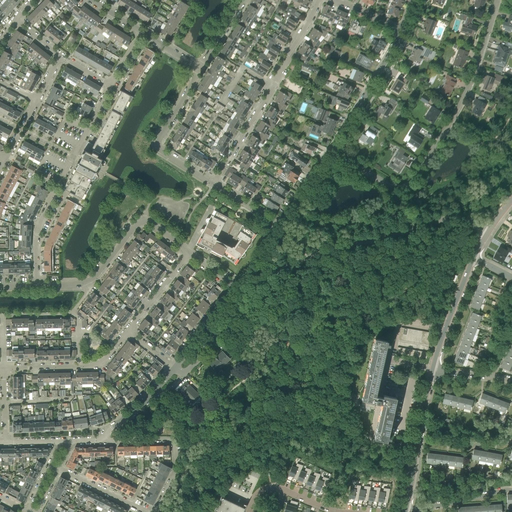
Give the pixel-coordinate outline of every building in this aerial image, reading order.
[(13,0),(7,0),(6,1),(14,8),(18,4),(13,0)] [(54,5),(49,0),(45,0),(43,2),(50,9),(52,7),(54,9),(56,7),(54,5)] [(73,13),(78,8),(75,6),(79,2),(77,0),(72,0),(68,4),(70,6),(69,8),(70,10),(73,13)] [(131,0),(131,1),(128,0),(127,0),(123,8),(128,11),(134,0),(131,0)] [(137,1),(134,0),(128,11),(133,14),(138,6),(135,4),(137,1)] [(189,6),(184,3),(179,0),(177,0),(177,1),(179,3),(178,6),(186,11),(189,6)] [(253,0),(258,3),(256,6),(261,9),(261,8),(263,9),(267,3),(262,0),(253,0)] [(310,0),(301,0),(299,5),(307,9),(310,0)] [(474,6),(482,9),(484,4),(483,4),(484,0),(474,0),(475,0),(474,6)] [(6,1),(3,5),(11,12),(14,8),(6,1)] [(39,6),(48,15),(50,14),(47,11),(50,9),(43,2),(39,6)] [(176,8),(175,11),(183,16),(186,11),(178,6),(175,4),(174,6),(176,8)] [(391,4),(388,14),(393,16),(393,17),(396,17),(396,16),(398,17),(399,11),(397,10),(398,9),(399,6),(391,4)] [(3,5),(0,8),(0,10),(7,16),(11,12),(3,5)] [(138,17),(144,6),(142,5),(141,7),(138,6),(133,14),(138,17)] [(255,8),(250,5),(247,10),(254,14),(255,14),(257,16),(261,9),(256,6),(255,8)] [(330,11),(331,7),(326,5),(325,8),(323,8),(322,10),(324,11),(321,15),(329,19),(332,12),(330,11)] [(35,10),(42,17),(44,15),(46,17),(48,15),(39,6),(35,10)] [(82,17),(88,10),(83,6),(80,10),(78,8),(73,13),(72,14),(80,20),(82,17)] [(146,7),(144,6),(138,17),(143,20),(148,12),(145,10),(146,7)] [(342,12),(337,9),(335,13),(332,12),(329,19),(329,21),(334,23),(335,20),(338,21),(342,12)] [(35,10),(31,14),(40,23),(42,22),(39,19),(42,17),(35,10)] [(88,10),(82,17),(85,19),(83,22),(85,23),(93,13),(90,11),(88,10)] [(252,19),(255,14),(254,14),(247,10),(246,11),(245,11),(244,12),(245,13),(244,14),(251,19),(252,19)] [(143,20),(148,23),(152,15),(154,12),(152,11),(150,13),(148,12),(143,20)] [(180,21),(183,16),(175,11),(173,14),(170,12),(169,14),(180,21)] [(284,19),(287,21),(296,26),(299,21),(293,17),(294,15),(290,12),(288,11),(286,14),(286,15),(284,19)] [(338,21),(337,24),(339,25),(339,26),(345,28),(348,19),(346,18),(347,14),(342,12),(338,21)] [(93,13),(85,23),(87,25),(89,22),(92,24),(97,16),(93,13)] [(27,18),(33,25),(34,25),(35,26),(38,24),(38,25),(40,23),(31,14),(27,18)] [(171,18),(169,21),(177,26),(180,21),(169,14),(168,16),(171,18)] [(244,14),(241,19),(246,22),(244,25),(249,28),(249,27),(250,27),(251,26),(252,26),(254,23),(253,22),(254,21),(253,21),(254,20),(252,19),(251,19),(244,14)] [(462,14),(461,16),(460,17),(462,20),(464,21),(463,23),(460,32),(473,36),(474,34),(475,34),(475,33),(476,27),(472,26),(472,25),(471,23),(473,18),(462,14)] [(98,31),(101,26),(99,24),(102,20),(97,16),(92,24),(94,26),(93,28),(95,29),(97,30),(98,31)] [(511,16),(510,16),(507,24),(504,23),(502,28),(505,29),(505,30),(510,32),(510,30),(511,30),(511,16)] [(356,20),(354,19),(350,28),(351,28),(349,32),(357,35),(357,36),(361,39),(366,26),(361,26),(361,27),(358,26),(358,25),(358,24),(359,24),(359,23),(356,20)] [(424,30),(423,32),(431,35),(436,23),(427,19),(425,23),(426,24),(424,29),(423,30),(424,30)] [(163,24),(166,26),(174,31),(177,26),(169,21),(167,24),(164,22),(163,24)] [(287,27),(293,31),(296,26),(287,21),(284,26),(281,24),(280,26),(285,30),(287,27)] [(104,27),(101,26),(98,31),(100,32),(100,33),(103,34),(104,32),(107,34),(112,26),(107,23),(104,27)] [(243,27),(238,24),(235,29),(242,33),(245,35),(245,34),(245,35),(245,34),(247,34),(249,31),(248,29),(249,28),(244,25),(243,27)] [(50,26),(44,33),(48,37),(56,27),(54,26),(52,28),(50,26)] [(110,40),(117,29),(112,26),(107,34),(110,36),(108,38),(110,40)] [(166,33),(171,36),(174,31),(166,26),(163,30),(161,29),(159,32),(165,35),(166,33)] [(286,41),(289,36),(283,32),(285,30),(280,26),(278,29),(281,31),(278,36),(286,41)] [(58,29),(56,27),(48,37),(53,41),(59,33),(56,31),(58,29)] [(317,30),(314,28),(311,33),(319,38),(321,36),(324,38),(327,33),(319,28),(317,30)] [(121,32),(117,29),(110,40),(112,41),(114,38),(116,40),(121,32)] [(239,38),(242,33),(235,29),(232,33),(239,38)] [(26,40),(28,37),(17,31),(14,35),(22,41),(24,38),(26,40)] [(53,41),(57,44),(63,37),(64,38),(67,35),(63,33),(61,31),(59,33),(53,41)] [(120,46),(126,35),(121,32),(116,40),(119,42),(117,45),(120,46)] [(231,33),(232,33),(231,35),(230,34),(228,37),(236,42),(239,38),(232,33),(231,33)] [(311,33),(308,38),(312,40),(310,43),(318,48),(321,43),(318,41),(319,38),(311,33)] [(22,41),(14,35),(11,40),(19,45),(19,46),(21,47),(23,45),(20,43),(22,41)] [(123,44),(128,47),(131,43),(129,42),(131,38),(126,35),(120,46),(121,47),(123,44)] [(278,36),(275,40),(269,36),(267,39),(269,40),(270,41),(276,44),(277,42),(283,46),(286,41),(278,36)] [(228,37),(227,40),(228,41),(227,42),(226,42),(225,42),(226,43),(233,47),(236,42),(228,37)] [(11,40),(8,45),(12,48),(10,51),(16,54),(17,52),(19,50),(17,48),(19,46),(19,45),(11,40)] [(277,56),(280,51),(274,47),(276,44),(270,41),(269,40),(268,43),(269,44),(266,49),(269,50),(277,56)] [(383,50),(387,44),(380,40),(379,42),(374,40),(373,40),(371,44),(374,46),(372,50),(376,52),(379,48),(383,50)] [(37,46),(33,43),(27,50),(30,52),(28,55),(30,56),(37,46)] [(224,47),(231,51),(233,47),(226,43),(224,47)] [(308,45),(305,43),(302,48),(310,53),(312,50),(315,52),(318,48),(310,43),(308,45)] [(436,53),(416,43),(412,52),(411,54),(410,56),(409,59),(414,62),(414,61),(419,63),(420,59),(419,58),(420,55),(422,56),(432,60),(436,53)] [(37,46),(30,56),(31,58),(30,59),(33,61),(34,60),(42,50),(37,46)] [(511,46),(510,50),(499,46),(494,61),(495,61),(494,63),(504,67),(505,64),(506,65),(506,64),(509,54),(511,55),(511,46)] [(73,55),(78,58),(83,50),(78,47),(73,55)] [(146,47),(144,49),(147,50),(145,54),(153,58),(156,54),(146,47)] [(221,52),(228,56),(231,51),(224,47),(223,49),(222,48),(220,51),(221,51),(221,52)] [(302,48),(299,52),(302,55),(301,57),(309,62),(312,58),(309,56),(310,53),(302,48)] [(453,65),(461,68),(464,60),(465,60),(468,53),(459,49),(453,65)] [(37,62),(38,63),(47,54),(42,50),(34,60),(37,62)] [(78,58),(83,61),(88,53),(83,50),(78,58)] [(269,50),(266,55),(263,53),(261,56),(267,59),(268,57),(274,60),(277,56),(269,50)] [(2,56),(10,61),(11,58),(14,59),(15,57),(15,56),(16,54),(10,51),(9,53),(4,51),(2,56)] [(88,63),(93,55),(88,53),(83,61),(88,63)] [(44,69),(48,63),(47,62),(51,57),(47,54),(38,63),(38,64),(44,69)] [(143,57),(140,55),(139,57),(150,63),(153,58),(145,54),(143,57)] [(98,58),(93,55),(88,63),(93,66),(98,58)] [(268,70),(271,65),(265,62),(267,59),(261,56),(260,55),(258,57),(263,60),(260,65),(268,70)] [(363,66),(370,69),(374,61),(363,55),(362,55),(363,56),(359,63),(363,65),(363,66)] [(10,61),(2,56),(0,59),(0,61),(7,66),(9,63),(12,64),(13,62),(10,61)] [(226,59),(225,61),(218,56),(215,61),(222,65),(225,67),(229,61),(226,59)] [(139,57),(138,58),(141,60),(139,63),(147,68),(150,63),(139,57)] [(103,61),(98,58),(93,66),(98,69),(103,61)] [(0,61),(0,68),(5,71),(8,72),(9,70),(6,69),(7,66),(0,61)] [(108,64),(103,61),(98,69),(103,72),(108,64)] [(215,61),(212,66),(219,70),(222,71),(225,67),(222,65),(215,61)] [(137,67),(134,65),(133,67),(143,73),(147,68),(139,63),(137,67)] [(319,69),(303,63),(300,68),(306,71),(307,69),(318,73),(319,69)] [(103,72),(108,75),(113,67),(108,64),(103,72)] [(252,67),(251,70),(257,74),(259,71),(265,75),(268,70),(260,65),(257,64),(254,68),(252,67)] [(219,70),(212,66),(210,69),(209,70),(216,74),(217,74),(217,75),(219,76),(222,72),(222,71),(219,70)] [(62,75),(67,78),(71,70),(66,67),(62,75)] [(133,67),(132,68),(135,70),(133,73),(140,78),(143,73),(133,67)] [(363,76),(364,73),(353,69),(349,78),(360,83),(363,76)] [(29,77),(37,81),(40,76),(32,72),(29,70),(28,73),(31,74),(29,77)] [(67,78),(68,79),(72,81),(77,73),(71,70),(67,78)] [(216,74),(209,70),(208,71),(207,71),(206,73),(207,73),(206,75),(213,79),(216,81),(219,76),(217,75),(217,74),(216,74)] [(79,80),(82,76),(77,73),(72,81),(77,84),(76,85),(79,86),(82,81),(79,80)] [(131,76),(128,75),(127,76),(137,83),(140,78),(133,73),(131,76)] [(484,84),(482,89),(489,92),(494,80),(500,83),(503,77),(495,74),(493,78),(486,75),(482,84),(484,84)] [(26,82),(35,86),(37,81),(29,77),(26,75),(25,77),(25,78),(28,79),(26,82)] [(204,79),(211,84),(213,79),(206,75),(205,76),(206,76),(204,79)] [(441,92),(449,96),(453,87),(453,86),(455,83),(455,84),(456,84),(454,83),(455,79),(447,75),(445,79),(447,79),(441,92)] [(127,76),(126,78),(129,79),(127,83),(134,88),(137,83),(127,76)] [(259,85),(261,82),(255,78),(250,85),(252,87),(253,87),(260,92),(263,87),(259,85)] [(410,81),(404,78),(402,82),(397,79),(390,89),(398,94),(405,84),(407,86),(410,81)] [(92,81),(86,79),(84,82),(82,81),(79,86),(81,88),(82,87),(87,89),(92,81)] [(201,84),(208,88),(211,84),(204,79),(201,84)] [(354,89),(342,81),(341,83),(337,80),(334,85),(339,87),(340,87),(347,92),(346,93),(350,95),(352,92),(353,92),(354,90),(353,89),(354,89)] [(92,81),(87,89),(92,92),(97,84),(92,81)] [(22,84),(21,86),(32,92),(35,86),(26,82),(25,85),(22,84)] [(125,86),(122,84),(121,86),(132,93),(131,92),(134,88),(127,83),(125,86)] [(92,92),(97,95),(102,87),(97,84),(92,92)] [(211,90),(208,88),(201,84),(198,89),(208,95),(211,90)] [(237,85),(233,91),(238,94),(242,87),(237,85)] [(54,86),(51,91),(59,96),(62,91),(63,91),(64,89),(62,87),(59,86),(57,88),(54,86)] [(250,92),(257,96),(258,95),(259,96),(260,94),(259,93),(260,92),(253,87),(252,87),(249,92),(250,92)] [(344,97),(348,99),(348,98),(349,98),(350,96),(349,96),(350,95),(346,93),(347,92),(340,87),(339,87),(339,88),(340,89),(335,97),(342,100),(344,97)] [(13,92),(8,90),(5,96),(10,98),(13,92)] [(90,148),(89,150),(85,148),(84,150),(84,151),(79,159),(74,169),(74,170),(64,188),(64,189),(70,192),(69,194),(80,201),(81,201),(82,201),(82,200),(83,200),(83,199),(84,199),(99,170),(104,161),(98,157),(100,153),(103,155),(108,146),(133,97),(120,90),(117,95),(119,96),(112,110),(112,111),(102,129),(102,130),(93,146),(89,143),(88,145),(88,146),(88,147),(89,147),(89,148),(90,148)] [(56,101),(59,96),(51,91),(48,96),(56,101)] [(287,91),(285,94),(280,91),(277,96),(286,101),(287,99),(290,101),(293,95),(287,91)] [(249,98),(254,101),(257,96),(250,92),(247,97),(244,95),(243,97),(248,101),(249,98)] [(208,98),(201,94),(198,99),(205,103),(208,98)] [(336,104),(338,105),(339,106),(337,110),(342,112),(344,107),(347,109),(349,103),(342,100),(335,97),(329,95),(327,101),(330,102),(330,104),(335,105),(336,104)] [(423,95),(420,100),(427,104),(430,100),(423,95)] [(48,96),(46,102),(54,106),(56,101),(48,96)] [(277,96),(274,101),(278,103),(276,106),(284,111),(287,106),(284,104),(286,101),(277,96)] [(248,111),(251,106),(246,103),(248,101),(243,97),(241,97),(240,99),(241,100),(239,105),(241,106),(248,111)] [(398,102),(391,98),(387,105),(386,104),(384,106),(385,106),(384,108),(381,105),(376,113),(375,115),(379,117),(381,114),(387,117),(392,110),(393,110),(398,102)] [(205,103),(198,99),(195,103),(202,108),(205,110),(208,105),(205,103)] [(476,106),(472,112),(479,116),(486,105),(475,99),(473,104),(476,106)] [(81,108),(90,112),(92,107),(89,105),(90,103),(87,101),(84,100),(83,103),(84,103),(81,108)] [(194,103),(191,107),(202,114),(205,110),(202,108),(195,103),(194,103)] [(2,115),(3,115),(6,117),(11,108),(6,105),(2,115)] [(224,115),(225,112),(227,110),(224,108),(225,107),(222,106),(219,112),(220,112),(222,114),(224,115)] [(245,115),(248,111),(241,106),(238,111),(245,115)] [(274,108),(271,106),(268,111),(276,116),(278,113),(281,115),(284,111),(276,106),(274,108)] [(188,112),(189,113),(196,117),(199,119),(202,114),(191,107),(188,112)] [(425,118),(433,123),(436,119),(435,119),(439,112),(440,112),(432,107),(425,118)] [(6,117),(9,119),(11,120),(16,110),(11,108),(6,117)] [(20,116),(21,116),(24,111),(17,108),(16,110),(11,120),(13,120),(14,119),(17,121),(20,116)] [(87,118),(90,112),(81,108),(79,114),(87,118)] [(337,122),(337,121),(329,118),(327,121),(325,120),(329,112),(321,108),(317,118),(323,120),(322,122),(324,122),(323,124),(334,128),(335,125),(336,125),(337,122)] [(245,115),(246,116),(245,115),(238,111),(236,109),(235,112),(237,113),(235,116),(244,121),(245,118),(244,117),(245,115)] [(268,111),(265,115),(268,118),(267,120),(275,125),(278,121),(275,119),(276,116),(268,111)] [(194,122),(196,117),(189,113),(187,117),(193,122),(194,122)] [(241,123),(242,123),(244,121),(235,116),(233,114),(230,119),(233,120),(240,125),(241,125),(240,124),(241,123)] [(187,117),(184,122),(190,126),(190,127),(193,130),(197,123),(194,122),(193,122),(187,117)] [(42,121),(37,118),(33,126),(36,128),(35,129),(37,130),(42,121)] [(39,131),(40,129),(43,131),(48,120),(43,118),(42,121),(37,130),(39,131)] [(237,129),(240,125),(233,120),(230,119),(230,118),(227,123),(230,125),(237,129)] [(43,131),(46,133),(45,134),(47,135),(53,123),(48,120),(43,131)] [(265,123),(262,121),(259,125),(267,131),(269,128),(272,130),(275,125),(267,120),(265,123)] [(49,134),(52,136),(56,128),(58,125),(53,123),(47,135),(48,136),(49,134)] [(323,132),(331,136),(331,135),(332,135),(333,132),(334,128),(323,124),(323,126),(321,125),(320,126),(314,124),(310,133),(319,137),(322,128),(324,129),(323,132)] [(418,148),(424,138),(418,134),(422,128),(415,124),(408,135),(411,137),(408,142),(418,148)] [(186,134),(189,136),(193,130),(190,127),(189,129),(182,125),(179,129),(186,134)] [(229,131),(234,134),(237,129),(230,125),(227,129),(227,130),(225,132),(228,133),(229,131)] [(259,125),(256,130),(259,132),(258,135),(266,140),(269,135),(266,133),(267,131),(259,125)] [(379,131),(371,126),(368,131),(367,130),(365,133),(366,134),(365,136),(363,134),(359,139),(367,144),(367,143),(371,145),(374,139),(379,131)] [(228,143),(231,139),(226,136),(228,133),(225,132),(221,129),(219,128),(217,131),(221,133),(218,137),(220,138),(221,139),(228,143)] [(2,136),(7,139),(11,131),(6,129),(2,136)] [(176,134),(183,138),(186,140),(189,136),(186,134),(179,129),(176,134)] [(180,143),(183,138),(176,134),(174,138),(173,139),(180,143)] [(256,137),(253,135),(250,140),(258,145),(260,143),(263,145),(266,140),(258,135),(256,137)] [(171,147),(176,150),(180,143),(173,139),(174,138),(173,138),(170,143),(173,145),(171,147)] [(218,144),(225,148),(226,147),(227,147),(228,145),(227,145),(228,143),(221,139),(220,138),(217,143),(218,144)] [(301,150),(311,154),(313,151),(315,151),(316,148),(310,146),(312,142),(305,139),(301,150)] [(250,140),(247,145),(250,147),(249,150),(257,154),(260,150),(256,148),(258,145),(250,140)] [(26,152),(30,144),(25,141),(19,151),(24,154),(26,152)] [(220,151),(222,153),(225,148),(218,144),(217,143),(215,142),(213,146),(211,149),(213,151),(218,154),(220,151)] [(35,146),(30,144),(26,152),(31,154),(35,146)] [(31,154),(29,156),(34,159),(39,149),(35,146),(31,154)] [(198,154),(196,153),(197,151),(196,149),(193,147),(191,150),(190,152),(192,153),(189,158),(194,161),(193,162),(194,162),(194,161),(198,154)] [(400,153),(393,164),(393,168),(399,172),(405,163),(404,163),(408,157),(403,155),(405,152),(400,148),(399,150),(398,152),(400,153)] [(43,157),(42,156),(44,151),(39,149),(34,159),(41,162),(43,157)] [(305,167),(308,162),(297,155),(299,151),(294,149),(293,152),(289,157),(305,167)] [(247,152),(243,150),(240,155),(249,160),(251,157),(254,159),(257,154),(249,150),(247,152)] [(196,162),(195,163),(198,165),(203,157),(198,154),(194,161),(196,162)] [(240,155),(237,159),(242,162),(241,165),(243,167),(247,169),(252,162),(249,160),(240,155)] [(203,167),(203,168),(203,167),(208,160),(203,157),(198,165),(201,167),(202,166),(203,167)] [(212,169),(217,162),(212,159),(210,161),(208,160),(203,167),(208,170),(210,167),(212,169)] [(297,180),(299,176),(292,171),(294,167),(288,164),(285,163),(281,168),(284,170),(283,171),(297,180)] [(22,171),(12,165),(10,171),(20,176),(22,171)] [(227,176),(229,178),(227,182),(232,185),(237,176),(235,175),(237,171),(232,168),(227,176)] [(285,182),(287,178),(294,183),(297,180),(283,171),(280,169),(277,172),(281,175),(279,178),(285,182)] [(17,181),(20,176),(10,171),(7,176),(17,181)] [(232,185),(237,188),(239,184),(242,186),(247,178),(242,175),(240,178),(237,176),(232,185)] [(14,186),(17,181),(7,176),(4,181),(14,186)] [(244,187),(242,191),(247,194),(252,185),(249,184),(251,181),(247,178),(242,186),(244,187)] [(12,191),(14,186),(4,181),(1,186),(12,191)] [(48,191),(49,188),(39,183),(35,191),(38,192),(46,196),(48,191)] [(285,197),(289,192),(285,189),(287,187),(281,183),(280,186),(279,185),(275,190),(276,191),(282,194),(282,195),(285,197)] [(247,194),(252,197),(254,193),(256,195),(261,187),(257,184),(255,187),(252,185),(247,194)] [(12,191),(1,186),(0,188),(0,191),(9,196),(12,191)] [(0,191),(0,198),(3,200),(6,202),(9,196),(0,191)] [(281,205),(284,199),(280,197),(282,195),(282,194),(276,191),(275,193),(274,193),(270,198),(271,199),(277,202),(281,205)] [(43,201),(46,196),(38,192),(36,197),(43,201)] [(43,201),(36,197),(33,202),(41,206),(43,201)] [(66,198),(65,200),(68,201),(66,205),(75,209),(77,204),(66,198)] [(276,212),(279,207),(275,204),(277,202),(271,199),(270,201),(266,198),(263,204),(276,212)] [(38,211),(41,206),(33,202),(31,206),(38,211)] [(64,208),(62,207),(61,209),(72,214),(75,209),(66,205),(64,208)] [(28,211),(36,215),(38,211),(31,206),(28,211)] [(195,246),(196,246),(196,245),(204,249),(205,246),(208,248),(207,249),(208,249),(208,248),(211,250),(210,252),(221,258),(223,256),(236,265),(257,235),(242,225),(244,227),(237,236),(240,239),(233,248),(222,242),(216,239),(228,217),(222,214),(223,211),(216,207),(216,206),(195,246)] [(61,209),(60,210),(62,212),(61,215),(69,219),(72,214),(61,209)] [(32,220),(33,220),(36,215),(28,211),(25,210),(24,213),(24,214),(23,215),(21,214),(19,218),(18,219),(21,220),(25,221),(27,217),(32,220)] [(66,224),(68,221),(69,219),(61,215),(59,218),(56,217),(55,219),(66,224)] [(55,219),(54,220),(57,222),(55,225),(63,229),(66,224),(55,219)] [(21,220),(21,225),(20,230),(31,231),(32,225),(25,225),(25,221),(21,220)] [(54,229),(51,227),(50,229),(61,234),(63,229),(55,225),(54,229)] [(50,229),(49,231),(52,232),(50,235),(58,240),(61,234),(50,229)] [(156,242),(158,239),(150,233),(148,236),(143,232),(141,235),(140,234),(137,238),(142,242),(143,240),(147,242),(150,238),(156,242)] [(48,239),(46,237),(45,239),(56,245),(58,240),(50,235),(48,239)] [(138,250),(141,246),(143,248),(144,248),(146,245),(142,242),(137,238),(135,240),(131,244),(138,250)] [(45,239),(44,241),(47,242),(46,244),(45,247),(53,249),(56,245),(45,239)] [(157,249),(163,243),(158,239),(156,242),(153,246),(157,249)] [(24,251),(30,251),(30,247),(31,241),(22,241),(20,241),(19,241),(18,241),(18,246),(17,247),(17,249),(17,250),(19,250),(19,251),(19,252),(22,252),(24,252),(24,251)] [(157,249),(160,251),(158,253),(160,254),(162,253),(167,246),(163,243),(157,249)] [(140,252),(138,250),(131,244),(128,249),(137,256),(140,252)] [(171,249),(167,246),(162,253),(166,256),(171,249)] [(511,249),(506,246),(504,249),(500,247),(494,258),(502,263),(508,252),(509,253),(511,249)] [(125,253),(131,258),(133,256),(135,258),(137,256),(128,249),(125,253)] [(170,259),(173,261),(177,256),(174,254),(176,253),(171,249),(166,256),(170,259)] [(131,262),(130,261),(131,258),(125,253),(121,257),(123,259),(121,261),(128,266),(131,262)] [(122,273),(123,273),(124,274),(125,272),(127,272),(130,268),(128,266),(121,261),(119,263),(116,268),(122,273)] [(161,276),(164,272),(162,271),(164,268),(159,264),(156,262),(155,263),(158,266),(157,267),(154,271),(161,276)] [(197,273),(198,271),(193,267),(192,269),(187,266),(184,270),(191,276),(195,271),(197,273)] [(119,277),(122,273),(116,268),(112,272),(119,277)] [(154,271),(151,268),(148,272),(148,273),(151,275),(157,281),(161,276),(154,271)] [(184,270),(180,274),(185,278),(183,280),(189,285),(191,282),(188,280),(191,276),(184,270)] [(116,281),(119,277),(112,272),(109,276),(116,281)] [(147,279),(154,285),(157,281),(151,275),(147,279)] [(106,280),(112,286),(115,287),(118,283),(116,281),(109,276),(106,280)] [(480,282),(488,285),(491,279),(482,276),(480,282)] [(147,279),(144,277),(140,282),(139,282),(138,283),(140,285),(142,286),(147,290),(149,288),(151,289),(154,285),(147,279)] [(102,285),(109,290),(112,286),(106,280),(102,285)] [(181,282),(178,280),(174,284),(182,290),(185,286),(187,287),(189,285),(183,280),(181,282)] [(222,289),(214,282),(211,285),(214,286),(210,291),(218,296),(221,292),(220,291),(222,289)] [(486,291),(488,285),(480,282),(478,288),(477,288),(486,291)] [(174,284),(171,289),(175,292),(173,294),(178,298),(180,296),(178,294),(182,290),(174,284)] [(106,294),(109,290),(102,285),(99,289),(97,291),(102,295),(104,293),(106,294)] [(140,285),(137,289),(144,295),(145,296),(149,291),(147,290),(142,286),(140,285)] [(484,297),(486,291),(477,288),(478,288),(475,294),(484,297)] [(137,289),(136,291),(133,289),(131,292),(140,299),(144,295),(137,289)] [(97,302),(99,300),(101,302),(105,298),(102,295),(97,291),(95,294),(94,292),(90,297),(97,302)] [(212,303),(214,301),(218,296),(210,291),(207,295),(205,293),(203,296),(212,303)] [(130,298),(137,303),(140,299),(131,292),(128,296),(130,297),(130,298)] [(172,296),(167,293),(164,297),(171,303),(174,299),(176,300),(178,298),(173,294),(172,296)] [(475,294),(473,300),(481,304),(484,297),(475,294)] [(207,310),(211,305),(212,303),(203,296),(201,298),(203,300),(200,304),(207,310)] [(94,306),(97,302),(90,297),(87,301),(94,306)] [(164,297),(160,302),(165,305),(163,307),(168,311),(170,309),(168,308),(171,303),(164,297)] [(133,307),(134,308),(137,303),(130,298),(127,302),(128,304),(127,306),(132,310),(133,307)] [(470,306),(479,309),(481,304),(473,300),(471,306),(470,306)] [(84,305),(92,312),(93,311),(94,311),(95,309),(96,308),(94,306),(87,301),(84,305)] [(202,316),(204,314),(207,310),(200,304),(196,308),(194,306),(192,309),(202,316)] [(87,315),(89,316),(90,315),(91,315),(92,314),(92,313),(92,312),(84,305),(80,309),(87,315)] [(125,308),(123,310),(120,307),(118,310),(121,312),(128,318),(132,313),(130,312),(132,310),(127,306),(125,308)] [(161,310),(157,306),(153,311),(161,317),(163,319),(169,312),(168,311),(163,307),(161,310)] [(84,319),(87,315),(80,309),(77,314),(82,318),(82,327),(85,327),(87,327),(87,321),(84,319)] [(197,323),(200,319),(202,316),(192,309),(190,311),(193,313),(189,317),(197,323)] [(153,311),(150,315),(153,318),(151,320),(157,325),(159,322),(157,321),(161,317),(153,311)] [(125,322),(128,318),(121,312),(118,317),(125,322)] [(470,319),(480,323),(482,316),(473,313),(471,319),(470,319)] [(115,321),(121,326),(125,322),(118,317),(115,315),(112,319),(115,321)] [(70,327),(71,327),(76,327),(76,324),(69,324),(69,321),(74,321),(74,320),(74,319),(73,319),(73,318),(72,318),(72,317),(71,317),(70,317),(67,317),(67,318),(64,318),(64,319),(64,331),(66,330),(66,328),(70,327)] [(191,330),(193,327),(197,323),(189,317),(186,321),(184,320),(182,322),(191,330)] [(34,320),(34,318),(28,319),(28,327),(29,331),(37,331),(37,323),(37,320),(36,320),(36,321),(34,321),(34,320)] [(15,329),(15,328),(18,328),(17,319),(12,319),(12,322),(6,322),(6,325),(11,325),(11,329),(15,329)] [(151,331),(155,327),(157,325),(151,320),(150,322),(145,319),(142,323),(151,331)] [(468,325),(477,329),(480,323),(470,319),(468,325)] [(111,325),(118,330),(121,326),(115,321),(111,325)] [(186,336),(190,332),(191,330),(182,322),(180,325),(182,326),(179,331),(186,336)] [(109,323),(107,325),(105,327),(115,335),(118,330),(111,325),(109,323)] [(146,337),(148,335),(149,336),(153,332),(151,331),(142,323),(138,328),(143,331),(141,334),(146,337)] [(466,331),(475,335),(477,329),(468,325),(466,331)] [(110,338),(111,339),(115,335),(105,327),(102,331),(97,328),(95,330),(103,336),(108,340),(110,338)] [(181,343),(183,341),(186,336),(179,331),(175,335),(173,333),(171,336),(181,343)] [(473,341),(475,335),(466,331),(463,337),(473,341)] [(176,350),(179,345),(181,343),(171,336),(169,338),(172,340),(168,344),(176,350)] [(470,347),(473,341),(463,337),(463,338),(461,343),(470,347)] [(378,403),(379,396),(375,396),(386,346),(389,346),(390,344),(386,344),(386,341),(376,339),(362,405),(375,408),(376,403),(377,403),(378,403)] [(139,346),(134,342),(133,344),(128,341),(125,345),(131,351),(134,352),(137,348),(139,346)] [(472,348),(470,347),(461,343),(461,344),(459,349),(468,353),(470,353),(472,348)] [(170,357),(172,354),(176,350),(168,344),(165,348),(163,347),(161,349),(170,357)] [(131,351),(125,345),(121,349),(131,357),(134,352),(131,351)] [(18,349),(11,350),(6,350),(7,353),(13,353),(13,356),(13,358),(18,358),(18,349)] [(29,349),(29,358),(37,358),(37,351),(35,351),(35,349),(29,349)] [(125,359),(127,361),(131,357),(121,349),(118,354),(125,359)] [(465,359),(468,353),(459,349),(459,350),(456,355),(456,356),(465,359)] [(76,350),(71,350),(68,350),(64,350),(65,359),(70,359),(70,356),(70,353),(76,353),(76,350)] [(223,352),(218,356),(222,360),(219,363),(222,367),(230,359),(223,352)] [(124,365),(127,361),(125,359),(118,354),(115,358),(124,365)] [(503,361),(511,365),(511,357),(506,355),(503,361)] [(218,371),(222,367),(219,363),(222,360),(218,356),(215,359),(215,360),(211,364),(218,371)] [(454,362),(463,365),(465,359),(456,356),(454,362)] [(232,376),(236,374),(239,364),(240,361),(239,360),(237,357),(236,357),(234,359),(234,362),(235,368),(233,372),(230,374),(232,376)] [(115,358),(111,362),(119,368),(120,370),(121,370),(122,372),(124,370),(122,368),(124,365),(115,358)] [(158,372),(162,367),(161,367),(163,364),(154,358),(152,360),(154,362),(151,366),(158,372)] [(509,371),(511,365),(503,361),(501,367),(500,367),(509,371)] [(117,374),(120,370),(119,368),(111,362),(108,367),(110,368),(108,370),(113,374),(115,372),(117,374)] [(155,376),(158,372),(151,366),(148,370),(146,368),(144,371),(146,373),(152,378),(154,376),(155,376)] [(82,372),(76,373),(76,375),(74,375),(74,381),(74,386),(77,386),(77,384),(82,384),(82,372)] [(93,383),(94,383),(102,388),(105,383),(105,381),(102,381),(101,374),(99,374),(98,372),(93,372),(93,383)] [(138,376),(140,379),(147,385),(151,381),(150,380),(151,379),(152,378),(146,373),(145,375),(141,372),(138,376)] [(65,385),(71,384),(71,390),(74,390),(74,386),(74,381),(74,375),(71,375),(71,373),(65,373),(65,385)] [(135,386),(140,391),(142,389),(143,389),(147,385),(140,379),(136,383),(137,384),(135,386)] [(183,398),(191,406),(192,405),(193,404),(201,396),(185,380),(177,389),(184,396),(183,398)] [(128,391),(134,398),(138,394),(138,393),(140,391),(135,386),(133,388),(132,387),(128,391)] [(123,394),(124,394),(124,395),(122,397),(127,403),(129,401),(130,401),(134,398),(128,391),(125,388),(123,390),(122,390),(121,391),(123,394)] [(482,393),(479,402),(486,405),(489,396),(482,394),(483,393),(482,393)] [(116,397),(118,399),(115,401),(121,409),(125,405),(127,403),(122,397),(120,394),(119,394),(118,394),(116,396),(116,397)] [(443,403),(450,405),(452,395),(452,396),(445,394),(443,403)] [(376,439),(386,441),(386,439),(390,440),(391,438),(387,437),(393,406),(395,398),(383,395),(380,395),(379,396),(378,403),(379,404),(379,403),(382,404),(383,404),(376,439)] [(457,407),(459,397),(452,396),(452,395),(450,405),(457,407)] [(489,396),(486,405),(492,408),(496,398),(495,399),(489,396)] [(459,397),(457,407),(464,408),(466,399),(459,397)] [(108,402),(111,405),(110,405),(111,405),(109,407),(113,413),(116,411),(116,412),(121,409),(115,401),(113,398),(108,402)] [(492,408),(499,410),(503,401),(502,401),(496,399),(496,398),(492,408)] [(470,412),(470,410),(471,410),(473,401),(473,400),(473,401),(466,399),(464,408),(464,411),(470,412)] [(506,413),(509,404),(503,401),(499,410),(506,413)] [(48,410),(49,414),(49,415),(50,430),(57,430),(56,422),(55,422),(55,421),(52,422),(52,417),(52,410),(48,410)] [(88,413),(92,426),(95,425),(96,425),(97,425),(97,424),(98,424),(96,415),(97,415),(96,412),(93,413),(93,411),(88,413)] [(102,413),(97,415),(96,415),(98,424),(99,423),(100,424),(101,423),(102,423),(105,422),(104,420),(109,418),(107,412),(102,413)] [(85,427),(86,427),(88,426),(86,414),(83,415),(83,414),(79,415),(82,428),(83,428),(85,428),(85,427)] [(73,416),(75,428),(78,428),(79,429),(80,428),(81,428),(82,428),(79,415),(76,416),(73,416)] [(13,422),(14,429),(14,432),(22,432),(21,422),(21,416),(18,416),(18,422),(13,422)] [(74,448),(71,454),(76,457),(77,454),(82,454),(83,454),(82,447),(76,447),(74,448)] [(29,457),(33,457),(33,461),(37,461),(37,457),(36,457),(36,448),(29,449),(29,457)] [(42,457),(48,457),(52,449),(51,448),(43,448),(43,453),(42,453),(42,457)] [(474,450),(474,449),(472,459),(479,460),(481,451),(474,450)] [(481,451),(479,460),(486,462),(488,452),(481,451)] [(488,452),(486,462),(493,463),(495,454),(495,453),(495,454),(488,452)] [(427,463),(430,463),(430,465),(433,465),(433,464),(434,464),(435,454),(428,453),(427,463)] [(71,454),(71,455),(68,461),(76,465),(79,459),(76,457),(71,454)] [(435,454),(434,464),(441,465),(442,455),(435,454)] [(495,454),(493,463),(501,464),(502,455),(495,454)] [(448,465),(449,456),(442,455),(441,465),(448,465)] [(455,466),(457,457),(456,457),(449,456),(448,465),(455,466)] [(463,467),(464,458),(463,457),(463,458),(457,457),(455,466),(455,469),(462,469),(462,467),(463,467)] [(41,471),(43,468),(44,464),(38,461),(33,470),(39,473),(40,471),(41,471)] [(67,466),(74,470),(76,465),(68,461),(66,465),(67,466)] [(162,464),(160,468),(169,473),(172,468),(162,464)] [(301,471),(303,466),(297,464),(296,468),(293,466),(288,477),(297,481),(301,471)] [(89,477),(93,470),(89,468),(88,470),(87,469),(86,469),(84,475),(89,477)] [(158,473),(167,477),(169,473),(160,468),(158,473)] [(28,475),(36,479),(38,476),(39,476),(39,474),(39,473),(33,470),(31,469),(28,475)] [(310,476),(312,471),(306,469),(304,473),(301,471),(297,481),(303,483),(303,482),(306,484),(310,476)] [(97,481),(98,479),(101,474),(93,470),(89,477),(97,481)] [(25,480),(34,485),(34,484),(35,484),(35,482),(36,479),(28,475),(25,473),(22,471),(19,472),(23,474),(23,475),(27,477),(25,480)] [(102,472),(101,474),(98,479),(104,482),(108,475),(102,472)] [(156,477),(165,482),(167,477),(158,473),(156,477)] [(319,480),(321,475),(314,473),(313,477),(310,476),(305,485),(312,488),(312,487),(315,488),(319,480)] [(113,478),(108,475),(104,482),(110,485),(113,478)] [(5,477),(4,479),(0,487),(0,490),(5,493),(8,485),(5,483),(7,480),(8,478),(5,477)] [(67,483),(68,480),(61,477),(60,477),(58,482),(70,488),(71,485),(67,483)] [(156,477),(153,482),(162,486),(165,482),(156,477)] [(32,487),(34,485),(25,480),(21,478),(20,479),(20,480),(24,483),(22,486),(31,491),(31,490),(32,489),(32,488),(32,487)] [(110,485),(116,488),(119,480),(113,478),(110,485)] [(325,493),(330,479),(324,478),(322,481),(319,480),(314,490),(320,492),(321,491),(325,493)] [(119,480),(116,488),(121,490),(125,483),(119,480)] [(65,488),(70,490),(71,488),(70,488),(58,482),(55,486),(63,490),(64,489),(65,488)] [(153,482),(151,487),(160,491),(162,486),(153,482)] [(127,493),(130,486),(125,483),(121,490),(127,493)] [(19,492),(28,496),(29,495),(29,494),(29,493),(31,491),(22,486),(18,484),(17,487),(21,489),(19,492)] [(68,495),(62,493),(63,490),(55,486),(53,491),(66,498),(72,501),(73,499),(70,498),(71,497),(68,495)] [(85,489),(80,486),(76,494),(79,495),(77,499),(75,503),(78,504),(85,489)] [(127,493),(133,496),(136,489),(130,486),(127,493)] [(360,490),(361,486),(355,486),(354,489),(350,489),(348,499),(354,501),(358,502),(358,500),(360,490)] [(151,487),(149,491),(158,496),(160,491),(151,487)] [(370,491),(371,487),(364,487),(364,491),(360,490),(358,500),(364,502),(364,501),(368,501),(370,491)] [(380,492),(380,488),(374,488),(374,492),(370,491),(368,501),(368,502),(374,503),(375,502),(378,502),(380,492)] [(13,489),(11,493),(18,496),(17,499),(24,502),(26,502),(26,501),(26,500),(28,496),(19,492),(18,491),(13,489)] [(80,505),(82,501),(82,502),(84,498),(87,499),(90,491),(85,489),(78,504),(80,505)] [(388,504),(390,489),(384,489),(383,493),(380,492),(378,503),(384,504),(384,503),(388,504)] [(65,501),(66,498),(53,491),(51,496),(62,502),(63,500),(65,501)] [(96,494),(94,493),(90,491),(87,499),(89,500),(87,504),(88,504),(85,509),(87,510),(87,511),(96,494)] [(149,491),(146,496),(156,500),(158,496),(149,491)] [(90,511),(93,507),(94,503),(97,504),(101,497),(96,494),(87,511),(89,511),(90,511)] [(61,505),(63,506),(64,504),(65,503),(62,502),(51,496),(49,500),(49,501),(49,502),(60,507),(61,505)] [(146,496),(144,500),(153,505),(156,500),(146,496)] [(98,506),(103,508),(103,509),(107,500),(105,499),(102,497),(101,497),(97,504),(98,505),(98,506)] [(219,504),(214,511),(242,511),(245,508),(223,498),(220,504),(219,504)] [(103,509),(103,508),(101,511),(102,511),(103,511),(104,511),(106,509),(108,510),(109,510),(113,502),(109,501),(107,500),(103,509)] [(297,511),(295,511),(298,502),(291,500),(289,504),(287,504),(285,508),(296,511),(297,511)] [(46,505),(47,506),(46,507),(54,510),(55,508),(62,511),(64,509),(62,508),(60,507),(49,502),(48,503),(47,503),(46,505)] [(114,511),(118,505),(113,502),(109,510),(108,510),(107,511),(114,511)]
